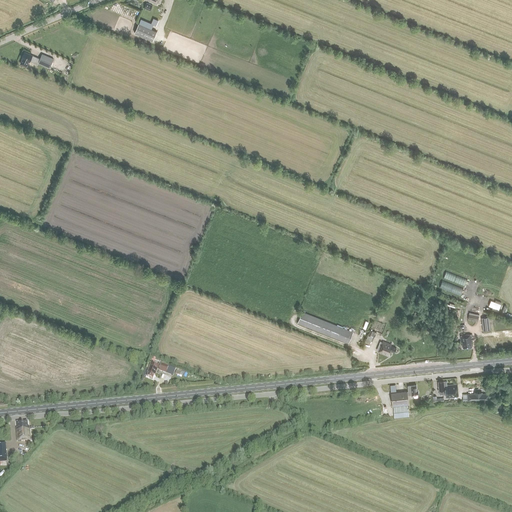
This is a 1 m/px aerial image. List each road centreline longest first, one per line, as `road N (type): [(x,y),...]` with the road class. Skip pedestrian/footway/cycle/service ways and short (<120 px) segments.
road 1 (primary): [(0,413),(511,360)]
road 2 (unclassified): [(0,421),(511,370)]
